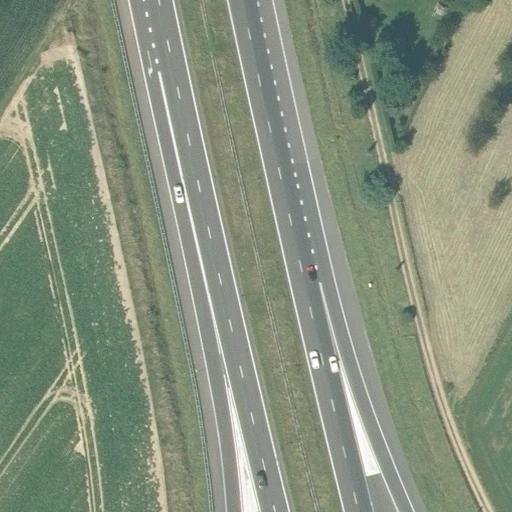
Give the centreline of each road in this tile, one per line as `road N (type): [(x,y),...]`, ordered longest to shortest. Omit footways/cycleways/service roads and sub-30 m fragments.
road 1 (track): [(342,0),(421,330),(486,511)]
road 2 (motorway): [(158,0),(223,299)]
road 3 (motorway): [(304,285),(242,0)]
road 4 (motorway): [(405,511),(304,285)]
road 5 (motorway): [(360,511),(304,285)]
road 6 (motorway): [(223,299),(274,511)]
road 7 (motorway): [(223,299),(233,511)]
